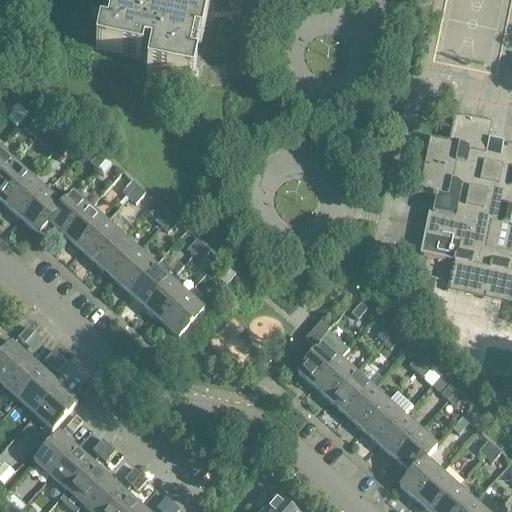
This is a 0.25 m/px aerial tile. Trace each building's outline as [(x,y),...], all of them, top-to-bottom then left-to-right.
[(105,0),(103,11),(111,13),(106,35),(98,33),(94,51),(141,61),(143,53),(150,54),(145,75),(192,85),(196,66),(188,64),(192,43),(200,44),(208,9),(200,8),(201,0),(105,0)] [(36,122),(29,115),(20,126),(27,132),(36,122)] [(437,200),(436,203),(434,210),(431,209),(425,238),(459,245),(457,253),(455,252),(447,290),(511,303),(511,147),(506,146),(505,150),(485,145),(489,124),(456,117),(450,144),(431,140),(420,194),(433,197),(432,200),(437,200)] [(52,155),(62,144),(56,139),(46,150),(52,155)] [(69,151),(62,144),(52,155),(59,162),(69,151)] [(0,152),(0,181),(14,165),(0,152)] [(97,170),(106,160),(100,154),(90,165),(97,170)] [(104,176),(113,166),(106,160),(97,170),(104,176)] [(14,165),(0,181),(0,202),(6,207),(30,180),(14,165)] [(30,180),(6,207),(22,222),(46,194),(30,180)] [(130,200),(139,190),(133,183),(123,194),(130,200)] [(136,206),(146,195),(139,190),(130,200),(136,206)] [(46,194),(22,222),(38,237),(49,224),(63,209),(46,194)] [(74,197),(63,209),(49,224),(66,239),(91,212),(74,197)] [(91,212),(66,239),(82,254),(107,226),(91,212)] [(162,229),(172,219),(165,212),(155,222),(162,229)] [(169,235),(178,224),(172,219),(162,229),(169,235)] [(107,226),(82,254),(98,268),(123,241),(107,226)] [(123,241),(98,268),(114,282),(139,255),(123,241)] [(194,258),(204,247),(197,241),(187,251),(194,258)] [(201,263),(210,253),(204,247),(194,258),(201,263)] [(139,255),(114,282),(131,297),(155,269),(139,255)] [(155,269),(131,297),(147,311),(171,284),(155,269)] [(220,281),(227,286),(227,287),(236,276),(229,270),(220,281)] [(418,296),(419,296),(433,299),(437,280),(422,277),(418,296)] [(171,284),(147,311),(163,326),(187,298),(171,284)] [(187,298),(163,326),(179,340),(204,313),(187,298)] [(367,311),(360,305),(351,315),(358,321),(367,311)] [(321,323),(305,340),(314,348),(330,331),(321,323)] [(387,328),(386,328),(377,338),(384,345),(394,334),(387,328)] [(28,329),(18,340),(25,346),(35,335),(28,329)] [(315,389),(349,351),(328,333),(319,344),(323,347),(298,374),(315,389)] [(394,334),(384,345),(390,351),(400,340),(394,334)] [(12,347),(1,359),(0,360),(0,385),(4,389),(28,362),(12,347)] [(51,369),(60,358),(54,352),(44,363),(51,369)] [(419,357),(418,357),(409,367),(416,374),(426,363),(419,357)] [(57,375),(67,365),(60,358),(51,369),(57,375)] [(28,362),(4,389),(20,404),(44,376),(28,362)] [(339,362),(315,389),(331,404),(356,377),(339,362)] [(426,363),(416,374),(423,380),(432,369),(426,363)] [(44,376),(20,404),(36,418),(61,391),(44,376)] [(356,377),(331,404),(347,418),(372,391),(356,377)] [(83,399),(93,388),(86,382),(77,393),(83,399)] [(458,392),(451,386),(441,396),(448,403),(458,392)] [(61,391),(36,418),(53,433),(77,406),(61,391)] [(372,391),(347,418),(363,433),(388,406),(372,391)] [(458,392),(448,403),(454,409),(464,398),(458,392)] [(388,406),(363,433),(379,447),(404,420),(388,406)] [(73,435),(83,425),(76,418),(67,429),(73,435)] [(459,436),(469,425),(462,419),(452,430),(459,436)] [(404,420),(379,447),(396,462),(420,435),(404,420)] [(420,435),(396,462),(412,476),(425,461),(436,449),(420,435)] [(59,437),(34,465),(51,480),(76,452),(59,437)] [(99,459),(109,448),(102,442),(92,453),(99,459)] [(488,443),(487,443),(478,454),(485,460),(495,449),(488,443)] [(106,465),(115,454),(116,453),(109,448),(99,459),(106,465)] [(495,449),(485,460),(492,466),(501,455),(495,449)] [(76,452),(51,480),(67,494),(92,467),(76,452)] [(425,461),(412,476),(400,489),(417,504),(442,476),(425,461)] [(92,467),(67,494),(83,508),(108,481),(92,467)] [(131,487),(141,477),(134,471),(124,482),(131,487)] [(442,476),(417,504),(425,511),(438,511),(458,490),(442,476)] [(138,494),(147,483),(141,477),(131,487),(138,494)] [(108,481),(83,508),(86,511),(108,511),(124,495),(108,481)] [(458,490),(438,511),(467,511),(474,505),(458,490)] [(124,495),(108,511),(137,511),(140,510),(124,495)] [(157,511),(166,511),(173,506),(166,500),(156,511),(157,511)] [(288,511),(276,501),(266,511),(288,511)]
